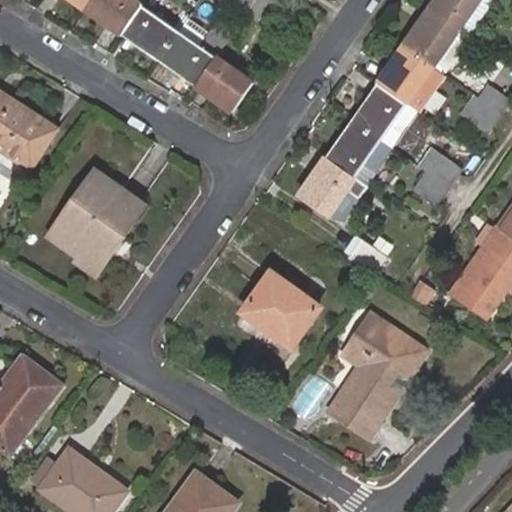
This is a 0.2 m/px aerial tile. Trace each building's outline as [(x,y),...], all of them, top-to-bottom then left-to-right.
[(73,0),(86,9),(92,0),(73,0)] [(126,29),(144,4),(137,0),(92,0),(86,9),(109,25),(113,20),(126,29)] [(250,10),(257,0),(230,0),(229,2),(247,15),(250,10)] [(284,2),(282,0),(257,0),(250,10),(269,23),(284,2)] [(437,0),(432,9),(436,13),(445,0),(437,0)] [(479,0),(445,0),(436,13),(460,29),(479,0)] [(479,0),(460,29),(470,36),(494,1),(492,0),(479,0)] [(139,44),(161,59),(181,31),(144,4),(126,29),(142,40),(139,44)] [(436,13),(432,9),(422,23),(426,27),(436,13)] [(444,74),(470,36),(460,29),(436,13),(426,27),(422,23),(405,47),(434,67),(444,74)] [(218,56),(229,40),(192,14),(181,31),(161,59),(183,75),(197,86),(200,81),(218,56)] [(109,25),(123,34),(126,29),(113,20),(109,25)] [(126,29),(123,34),(139,44),(142,40),(126,29)] [(418,111),(444,74),(434,67),(405,47),(388,70),(394,74),(384,87),(408,104),(418,111)] [(256,83),(218,56),(200,81),(216,92),(213,96),(235,112),(256,83)] [(388,70),(379,84),(384,87),(394,74),(388,70)] [(475,95),(502,114),(511,100),(511,98),(486,80),(475,95)] [(200,81),(197,86),(213,96),(216,92),(200,81)] [(379,84),(369,97),(375,101),(384,87),(379,84)] [(383,140),(408,104),(384,87),(375,101),(369,97),(354,119),(383,140)] [(61,128),(0,88),(0,149),(32,171),(61,128)] [(489,132),(502,114),(475,95),(462,114),(489,132)] [(383,140),(354,119),(337,144),(341,147),(332,160),(357,177),(383,140)] [(337,144),(328,157),(332,160),(341,147),(337,144)] [(428,171),(450,187),(462,169),(432,148),(420,166),(428,171)] [(332,160),(328,157),(317,173),(321,176),(332,160)] [(361,198),(369,186),(357,177),(332,160),(321,176),(317,173),(302,194),(331,215),(348,190),(361,198)] [(78,256),(99,271),(113,253),(109,250),(144,203),(99,171),(51,236),(78,256)] [(437,206),(450,187),(428,171),(414,191),(437,206)] [(504,229),(511,235),(511,216),(503,229),(504,229)] [(480,250),(494,232),(485,225),(471,244),(480,250)] [(503,229),(498,226),(494,232),(480,250),(451,291),(457,295),(504,229),(503,229)] [(511,291),(511,235),(504,229),(457,295),(488,318),(509,289),(511,291)] [(388,256),(394,248),(381,240),(375,248),(362,239),(349,259),(372,272),(373,272),(374,271),(375,271),(376,272),(377,272),(377,273),(388,256)] [(96,276),(99,271),(78,256),(74,260),(96,276)] [(293,348),(322,307),(273,270),(243,312),(293,348)] [(410,295),(424,303),(433,291),(420,281),(410,295)] [(371,350),(360,366),(329,413),(370,439),(401,392),(391,386),(400,373),(410,379),(429,351),(373,313),(355,339),(371,350)] [(344,356),(360,366),(371,350),(355,339),(344,356)] [(0,385),(0,447),(12,456),(67,385),(24,352),(2,382),(0,385)] [(73,511),(114,511),(129,492),(71,449),(42,490),(73,511)] [(234,511),(241,504),(199,473),(170,511),(234,511)]
